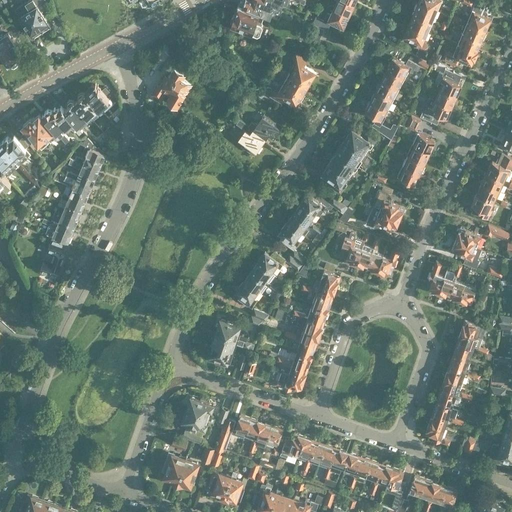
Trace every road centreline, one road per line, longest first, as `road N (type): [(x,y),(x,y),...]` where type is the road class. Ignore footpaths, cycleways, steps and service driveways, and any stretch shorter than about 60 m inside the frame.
road 1 (residential): [(10,454),(133,180),(139,103),(119,44)]
road 2 (residential): [(168,367),(198,294),(357,63),(386,0)]
road 3 (residential): [(403,299),(511,40)]
road 4 (residential): [(403,299),(348,323),(313,414)]
road 5 (residential): [(394,443),(427,348),(403,299)]
road 6 (residential): [(313,414),(168,367)]
road 7 (tertiary): [(0,109),(119,44)]
road 8 (residential): [(123,494),(168,367)]
road 9 (residential): [(511,484),(394,443)]
